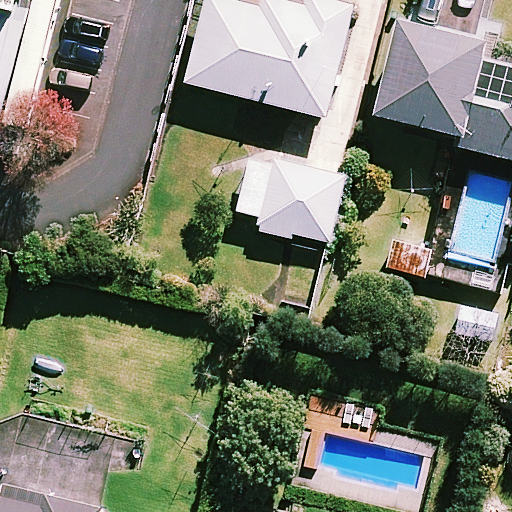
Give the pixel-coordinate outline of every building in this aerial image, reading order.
[(0,0),(0,124),(3,125),(33,0),(0,0)] [(355,16),(288,0),(270,0),(267,14),(212,0),(211,0),(190,88),(329,123),(355,16)] [(488,51),(402,30),(379,123),(460,143),(458,152),(511,165),(511,72),(484,65),(488,51)] [(347,181),(253,158),(236,223),(330,247),(347,181)] [(435,250),(394,243),(388,273),(430,281),(435,250)] [(9,488),(3,511),(108,511),(109,511),(9,488)]
